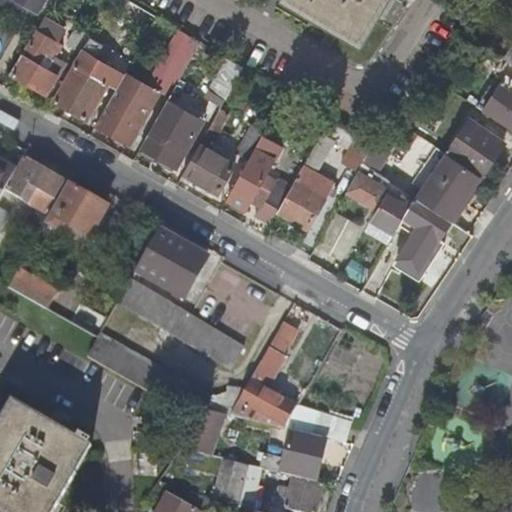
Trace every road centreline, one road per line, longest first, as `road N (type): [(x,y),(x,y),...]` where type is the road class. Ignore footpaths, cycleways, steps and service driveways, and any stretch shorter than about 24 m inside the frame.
road 1 (residential): [(0,104),(421,344)]
road 2 (residential): [(348,511),(421,344)]
road 3 (residential): [(421,344),(511,213)]
